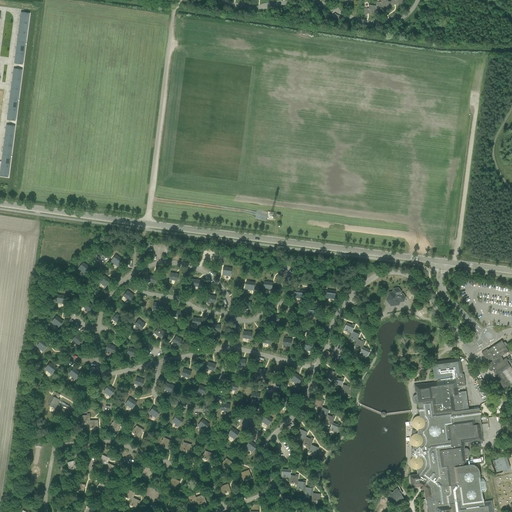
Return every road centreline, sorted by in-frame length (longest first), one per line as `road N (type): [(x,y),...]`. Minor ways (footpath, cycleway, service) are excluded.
road 1 (tertiary): [(511,271),(145,224)]
road 2 (unclassified): [(145,224),(176,5)]
road 3 (tertiary): [(145,224),(0,203)]
